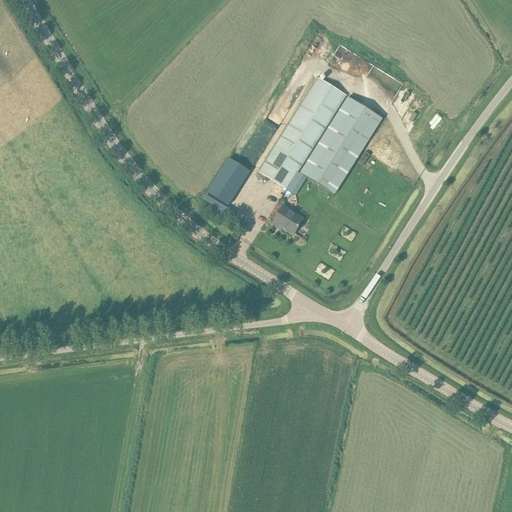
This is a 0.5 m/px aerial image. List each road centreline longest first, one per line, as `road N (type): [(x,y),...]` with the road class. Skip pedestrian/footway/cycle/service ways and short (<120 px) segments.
road 1 (unclassified): [(307,311),(183,219),(128,160),(29,0)]
road 2 (unclassified): [(0,362),(267,325),(307,311)]
road 3 (unclassified): [(345,326),(511,79)]
road 4 (unclassified): [(511,427),(345,326)]
